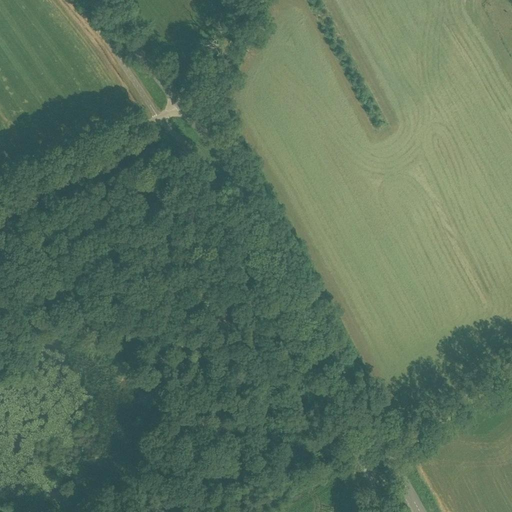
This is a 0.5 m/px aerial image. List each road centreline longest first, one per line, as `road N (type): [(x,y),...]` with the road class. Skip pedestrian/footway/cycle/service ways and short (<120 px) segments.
road 1 (tertiary): [(385,452),(233,172),(184,106)]
road 2 (unclassified): [(0,196),(184,106)]
road 3 (tertiary): [(184,106),(94,0)]
road 4 (track): [(248,0),(200,99),(184,106)]
